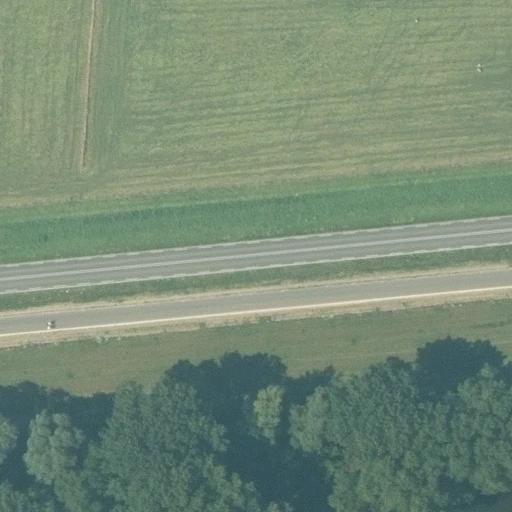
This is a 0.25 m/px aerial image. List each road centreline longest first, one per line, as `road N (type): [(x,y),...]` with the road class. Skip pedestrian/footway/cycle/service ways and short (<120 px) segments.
road 1 (unclassified): [(0,323),(511,273)]
road 2 (secondary): [(511,230),(0,279)]
